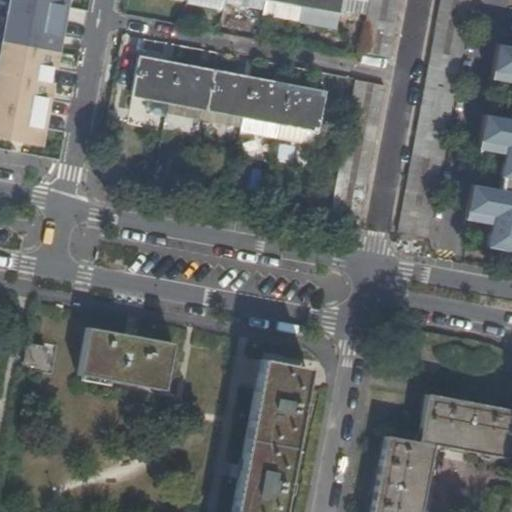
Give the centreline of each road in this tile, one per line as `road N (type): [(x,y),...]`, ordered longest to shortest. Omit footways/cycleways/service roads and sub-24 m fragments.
road 1 (residential): [(0,202),(370,270)]
road 2 (residential): [(0,261),(356,326)]
road 3 (residential): [(105,21),(405,77)]
road 4 (residential): [(318,511),(356,326)]
road 5 (residential): [(370,270),(511,296)]
